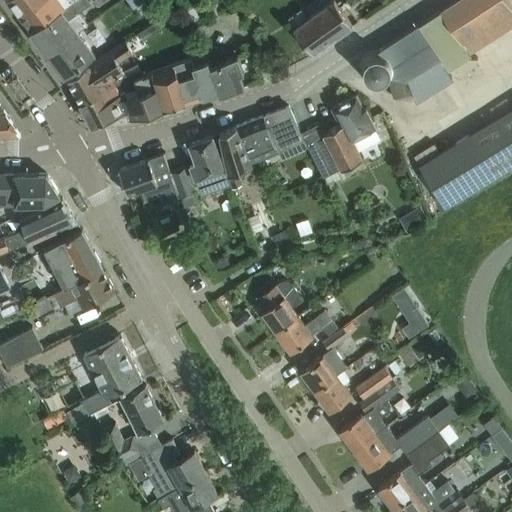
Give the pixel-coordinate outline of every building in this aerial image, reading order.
[(7,0),(18,14),(38,0),(7,0)] [(38,0),(18,14),(30,30),(64,7),(65,6),(64,6),(72,0),(38,0)] [(64,7),(30,30),(47,52),(78,30),(78,29),(69,17),(79,10),(91,1),(89,0),(72,0),(64,6),(65,6),(64,7)] [(312,54),(352,25),(334,0),(331,0),(293,28),(300,38),(312,54)] [(358,65),(358,66),(358,67),(358,68),(362,77),(362,78),(363,79),(364,80),(365,81),(366,82),(367,82),(368,83),(370,84),(371,84),(372,85),(374,85),(375,85),(376,85),(377,85),(378,85),(380,85),(381,85),(382,85),(383,84),(384,84),(386,83),(387,82),(388,81),(393,96),(410,90),(405,74),(438,54),(446,68),(460,59),(469,53),(469,51),(485,40),(511,23),(511,22),(511,7),(507,0),(452,0),(431,14),(377,49),(376,49),(375,49),(373,49),(372,49),(371,50),(370,50),(368,51),(367,51),(366,52),(365,53),(364,53),(363,54),(363,55),(362,56),(361,56),(361,57),(360,58),(360,59),(359,61),(359,62),(359,63),(358,64),(358,65)] [(79,10),(69,17),(78,29),(88,22),(79,10)] [(65,75),(95,54),(78,30),(47,52),(65,75)] [(125,39),(67,79),(70,85),(80,101),(102,89),(114,82),(116,84),(128,80),(122,69),(117,60),(132,49),(128,43),(125,39)] [(194,64),(191,55),(152,69),(164,109),(185,102),(218,92),(209,65),(207,59),(194,64)] [(228,91),(244,85),(240,73),(243,72),(239,60),(238,55),(209,65),(218,92),(228,89),(228,91)] [(132,108),(126,111),(128,119),(164,109),(152,69),(134,75),(139,92),(126,97),(132,108)] [(102,89),(80,101),(90,121),(91,122),(92,124),(93,123),(93,124),(126,111),(132,108),(126,97),(124,91),(120,93),(116,84),(114,82),(102,89)] [(363,107),(356,93),(331,106),(340,122),(323,131),(328,143),(341,167),(362,156),(358,149),(381,137),(375,126),(376,125),(369,113),(365,106),(363,107)] [(20,134),(0,102),(0,134),(19,134),(20,134)] [(288,104),(236,124),(249,155),(253,154),(254,158),(278,147),(285,145),(288,154),(307,145),(303,137),(302,137),(300,132),(294,119),(289,108),(288,104)] [(303,137),(323,176),(341,167),(328,143),(323,131),(318,122),(300,132),(302,137),(303,137)] [(249,155),(236,124),(219,131),(226,165),(230,183),(231,186),(241,182),(238,167),(252,162),(251,159),(254,158),(253,154),(249,155)] [(470,131),(419,162),(444,204),(496,173),(470,131)] [(215,133),(190,141),(197,160),(191,162),(201,191),(230,181),(226,165),(215,133)] [(172,169),(165,150),(118,167),(127,193),(156,182),(163,202),(182,196),(172,169)] [(188,163),(172,169),(182,196),(184,204),(199,199),(196,191),(197,190),(188,163)] [(0,203),(45,203),(60,193),(46,171),(0,171),(0,203)] [(269,197),(266,197),(269,214),(287,211),(282,180),(267,182),(269,197)] [(0,252),(76,219),(62,196),(36,210),(19,217),(23,228),(0,237),(0,252)] [(64,286),(103,266),(82,227),(44,247),(64,286)] [(64,286),(54,291),(60,303),(77,294),(83,305),(97,298),(99,300),(102,298),(100,296),(115,288),(103,266),(64,286)] [(0,267),(0,290),(9,286),(0,267)] [(277,330),(298,313),(292,305),(303,297),(292,282),(288,279),(283,278),(279,280),(255,297),(263,308),(262,310),(277,330)] [(334,314),(352,307),(345,289),(327,296),(334,314)] [(38,315),(52,307),(47,295),(32,303),(38,315)] [(339,327),(325,308),(305,323),(298,313),(277,330),(291,349),(307,337),(313,334),(322,326),(329,335),(339,327)] [(0,348),(8,364),(43,346),(32,325),(0,341),(0,348)] [(329,335),(322,339),(328,348),(332,345),(333,345),(342,338),(349,333),(343,325),(339,327),(329,335)] [(89,411),(93,409),(106,403),(111,400),(107,394),(142,376),(120,333),(84,351),(102,387),(82,397),(89,411)] [(317,356),(301,368),(315,388),(337,372),(343,368),(347,365),(333,345),(332,345),(328,348),(317,356)] [(383,416),(390,411),(382,401),(401,387),(396,380),(402,376),(390,361),(385,364),(393,377),(364,398),(360,402),(366,411),(363,413),(361,411),(339,427),(355,448),(376,432),(387,423),(383,416)] [(385,365),(383,363),(354,385),(364,398),(393,377),(385,364),(385,365)] [(337,372),(315,388),(330,408),(346,396),(351,392),(344,382),(350,377),(343,368),(337,372)] [(415,392),(426,386),(421,375),(409,381),(415,392)] [(138,431),(163,418),(145,383),(120,396),(138,431)] [(96,415),(109,409),(106,403),(93,409),(96,415)] [(429,436),(434,432),(439,428),(429,414),(397,436),(387,423),(376,432),(355,448),(368,467),(384,455),(390,451),(390,450),(399,444),(406,453),(429,437),(429,436)] [(124,438),(115,421),(102,428),(118,458),(139,447),(133,434),(124,438)] [(399,470),(378,485),(392,505),(425,482),(419,473),(429,466),(433,463),(430,458),(450,443),(439,429),(429,436),(429,437),(406,453),(411,461),(408,463),(409,463),(399,470)] [(184,454),(173,434),(142,452),(140,454),(156,484),(153,486),(158,496),(205,469),(194,449),(184,454)] [(71,480),(82,473),(75,462),(64,469),(71,480)] [(207,505),(209,500),(207,496),(217,490),(205,469),(158,496),(163,505),(169,502),(174,511),(205,511),(203,507),(207,505)] [(425,482),(392,505),(397,511),(424,511),(428,509),(428,508),(438,501),(445,509),(463,496),(457,488),(454,490),(446,480),(432,491),(425,482)] [(80,511),(90,504),(79,488),(69,495),(80,511)] [(460,511),(470,506),(469,505),(474,501),(469,494),(464,497),(463,496),(445,509),(441,511),(460,511)]
